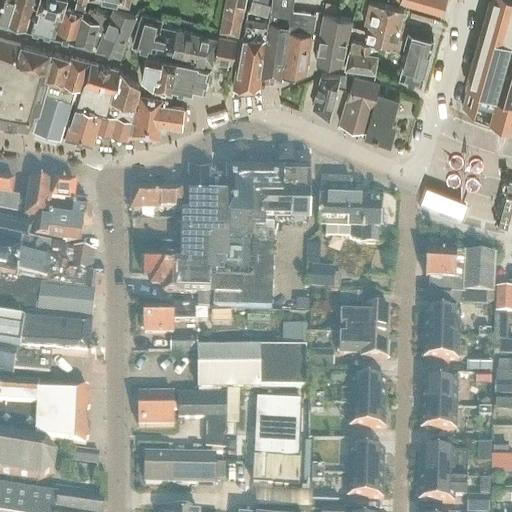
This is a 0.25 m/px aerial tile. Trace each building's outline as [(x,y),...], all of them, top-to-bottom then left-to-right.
[(0,0),(0,22),(8,25),(14,0),(0,0)] [(14,0),(8,25),(25,29),(30,12),(33,0),(14,0)] [(62,13),(64,8),(65,0),(38,0),(37,6),(39,7),(62,13)] [(243,10),(244,0),(225,0),(225,6),(243,10)] [(252,0),(249,11),(267,16),(270,5),(252,0)] [(289,31),(312,34),(315,17),(292,15),(293,0),(271,0),(269,22),(266,39),(262,78),(282,80),(282,77),(289,31)] [(425,0),(402,0),(401,4),(422,10),(425,0)] [(511,0),(488,0),(464,84),(467,85),(462,105),(489,119),(511,125),(511,0)] [(76,1),(74,11),(64,8),(62,13),(55,37),(74,43),(82,13),(85,3),(76,1)] [(324,13),(336,16),(338,4),(325,1),(324,13)] [(402,36),(398,35),(404,9),(374,2),(374,3),(370,2),(364,23),(369,24),(367,30),(352,26),(349,36),(352,37),(378,43),(399,48),(402,36)] [(238,35),(243,10),(225,6),(220,31),(238,35)] [(55,37),(62,13),(39,7),(37,14),(30,12),(25,29),(55,37)] [(98,22),(92,43),(98,45),(96,49),(120,56),(135,16),(113,7),(109,16),(99,13),(96,21),(98,22)] [(96,21),(99,13),(88,9),(86,18),(81,16),(74,43),(91,48),(92,43),(98,22),(96,21)] [(352,19),(336,16),(324,13),(320,37),(316,63),(341,65),(352,19)] [(154,51),(159,26),(161,19),(142,14),(132,44),(154,51)] [(266,39),(269,22),(247,19),(242,38),(233,88),(233,89),(259,87),(262,78),(266,39)] [(173,47),(177,30),(159,26),(154,51),(154,52),(173,56),(175,48),(173,47)] [(192,56),(197,34),(177,30),(173,47),(175,48),(173,56),(193,60),(193,56),(192,56)] [(305,76),(312,34),(289,31),(282,77),(305,76)] [(408,49),(400,79),(421,85),(433,39),(407,32),(407,33),(403,48),(408,49)] [(214,60),(218,39),(197,34),(192,56),(193,56),(193,60),(212,65),(214,60)] [(218,39),(214,60),(232,64),(236,40),(218,36),(218,39)] [(374,69),(378,43),(352,37),(345,65),(374,69)] [(69,62),(71,57),(0,38),(0,124),(29,129),(31,120),(36,122),(50,78),(63,83),(69,62)] [(158,79),(162,58),(146,55),(142,78),(152,86),(153,78),(158,79)] [(83,81),(89,61),(71,57),(69,62),(64,83),(70,85),(79,87),(81,81),(83,81)] [(171,89),(176,61),(162,58),(158,79),(153,78),(152,86),(171,89)] [(204,93),(210,70),(198,67),(198,66),(176,61),(171,89),(191,93),(192,93),(192,90),(204,93)] [(126,140),(128,133),(159,137),(160,130),(164,131),(165,124),(182,126),(185,107),(167,104),(167,99),(138,95),(140,86),(120,70),(90,62),(84,81),(76,105),(75,105),(75,107),(102,114),(96,131),(126,140)] [(337,87),(349,90),(353,75),(340,76),(337,87)] [(353,75),(349,90),(339,123),(365,131),(380,82),(353,75)] [(329,119),(337,87),(340,76),(321,76),(313,108),(328,119),(329,119)] [(60,139),(68,114),(67,114),(76,87),(70,85),(64,83),(63,83),(50,78),(36,122),(34,130),(60,139)] [(390,141),(395,123),(389,121),(396,96),(378,92),(366,134),(373,136),(372,138),(377,139),(377,137),(390,141)] [(92,145),(96,131),(102,114),(75,107),(65,139),(92,145)] [(213,283),(213,297),(240,298),(239,308),(271,309),(275,223),(312,222),(312,177),(226,175),(225,182),(217,182),(211,175),(211,171),(188,169),(187,217),(180,216),(179,259),(179,272),(185,272),(185,280),(209,280),(209,283),(213,283)] [(0,213),(16,217),(19,200),(12,199),(14,183),(0,180),(0,213)] [(320,182),(318,229),(325,229),(325,240),(348,241),(362,245),(377,246),(377,232),(378,232),(378,227),(382,227),(382,216),(379,216),(379,211),(369,210),(369,203),(349,202),(350,182),(327,181),(327,183),(320,182)] [(51,206),(52,186),(29,183),(24,220),(36,221),(47,223),(48,223),(51,206)] [(73,207),(75,199),(76,187),(58,185),(52,186),(51,206),(73,207)] [(156,191),(156,213),(184,213),(184,191),(183,191),(182,186),(172,186),(171,191),(156,191)] [(130,213),(156,213),(156,191),(131,191),(130,213)] [(47,223),(36,221),(33,240),(80,247),(83,226),(89,227),(91,215),(85,214),(87,201),(75,199),(73,207),(51,206),(48,223),(47,223)] [(0,248),(5,250),(4,253),(33,260),(63,266),(66,252),(36,245),(37,244),(29,242),(31,228),(0,221),(0,248)] [(90,277),(94,254),(72,251),(68,273),(90,277)] [(67,267),(63,266),(33,260),(4,253),(0,252),(0,280),(14,283),(40,288),(39,290),(90,295),(92,278),(66,274),(67,267)] [(426,254),(425,280),(428,281),(466,283),(466,294),(486,295),(492,295),(493,258),(465,257),(456,257),(456,256),(426,254)] [(179,259),(143,259),(144,278),(150,278),(150,287),(164,288),(163,296),(197,296),(208,296),(209,283),(209,280),(185,280),(185,272),(179,272),(179,259)] [(333,295),(335,270),(313,268),(311,292),(327,294),(333,295)] [(0,322),(24,326),(21,343),(5,341),(4,349),(17,351),(51,356),(88,359),(92,326),(91,326),(94,296),(90,295),(39,290),(40,288),(14,283),(0,280),(0,322)] [(428,281),(427,295),(428,296),(465,298),(466,294),(466,283),(428,281)] [(511,315),(511,290),(495,290),(494,315),(511,315)] [(427,300),(427,304),(465,306),(485,307),(486,295),(466,294),(465,298),(428,296),(427,300)] [(197,296),(197,310),(208,310),(208,296),(197,296)] [(349,296),(349,307),(361,307),(362,297),(349,296)] [(213,297),(212,307),(239,308),(240,298),(213,297)] [(296,303),(295,312),(307,313),(307,303),(296,303)] [(172,336),(172,324),(195,324),(195,312),(195,308),(171,308),(171,311),(143,311),(143,322),(141,322),(142,332),(143,332),(143,336),(172,336)] [(339,335),(387,336),(388,312),(361,311),(361,314),(339,314),(339,335)] [(206,312),(195,312),(195,324),(206,324),(206,312)] [(423,314),(422,338),(449,339),(458,339),(459,316),(423,314)] [(24,326),(0,322),(0,348),(4,349),(5,341),(21,343),(24,326)] [(292,327),(292,345),(305,345),(305,327),(292,327)] [(490,340),(490,332),(478,332),(477,340),(490,340)] [(386,362),(387,336),(339,335),(338,357),(360,358),(360,361),(386,362)] [(458,351),(458,339),(422,338),(422,362),(457,363),(457,361),(466,362),(466,351),(458,351)] [(196,355),(196,341),(172,341),(172,355),(196,355)] [(493,345),(492,357),(511,357),(511,345),(505,345),(493,345)] [(51,356),(17,351),(16,353),(0,350),(0,375),(11,378),(11,386),(47,388),(51,356)] [(295,351),(295,350),(259,350),(197,350),(197,392),(219,392),(260,391),(308,391),(307,351),(295,351)] [(311,368),(336,369),(337,356),(312,355),(311,368)] [(469,360),(469,373),(490,374),(490,360),(469,360)] [(511,373),(511,362),(498,362),(498,373),(511,373)] [(480,376),(480,386),(490,386),(490,376),(480,376)] [(350,383),(349,406),(358,407),(385,408),(385,384),(350,383)] [(511,383),(505,384),(494,384),(494,396),(511,397),(511,383)] [(47,388),(11,386),(0,385),(0,434),(20,438),(54,444),(84,449),(84,443),(81,444),(82,419),(85,419),(87,391),(47,388)] [(455,410),(456,386),(421,385),(420,409),(455,410)] [(210,416),(226,417),(226,396),(219,397),(210,397),(210,416)] [(177,417),(194,416),(194,397),(177,397),(177,417)] [(208,416),(210,416),(210,397),(198,397),(194,397),(194,416),(208,416)] [(310,405),(322,406),(322,397),(310,397),(310,405)] [(138,429),(173,429),(172,398),(137,398),(138,429)] [(511,409),(511,398),(496,398),(495,409),(511,409)] [(256,404),(252,486),(272,487),(272,488),(297,489),(297,488),(301,404),(255,402),(255,404),(256,404)] [(322,414),(322,406),(310,405),(310,413),(322,414)] [(349,406),(348,430),(384,431),(385,408),(358,407),(349,406)] [(455,410),(420,409),(419,432),(455,433),(455,410)] [(478,418),(490,419),(490,411),(478,410),(478,418)] [(226,417),(210,416),(208,416),(207,434),(226,434),(226,424),(226,417)] [(226,434),(226,443),(235,443),(235,424),(226,424),(226,434)] [(226,443),(226,434),(207,434),(207,452),(226,452),(226,443)] [(45,447),(0,439),(0,477),(37,484),(52,475),(54,459),(45,447)] [(227,444),(226,452),(235,453),(236,444),(227,444)] [(97,467),(98,455),(70,451),(69,463),(97,467)] [(347,453),(347,477),(356,477),(382,478),(383,454),(347,453)] [(419,454),(418,479),(445,480),(466,481),(467,463),(467,456),(445,455),(419,454)] [(214,458),(145,457),(144,486),(214,487),(214,458)] [(491,459),(490,476),(499,476),(500,460),(491,459)] [(215,465),(215,482),(224,483),(224,466),(215,465)] [(311,476),(323,476),(323,468),(311,467),(311,476)] [(323,484),(323,476),(311,476),(311,484),(323,484)] [(347,477),(346,500),(382,502),(382,478),(356,477),(347,477)] [(418,479),(417,504),(444,505),(453,505),(453,498),(466,499),(466,481),(445,480),(418,479)] [(0,511),(55,511),(58,497),(0,487),(0,511)] [(511,506),(511,492),(491,491),(490,505),(511,506)] [(58,497),(55,511),(101,511),(103,504),(58,497)] [(311,499),(311,510),(326,510),(327,497),(311,497),(311,499)] [(464,502),(464,511),(488,511),(489,499),(473,498),(473,503),(464,502)]
